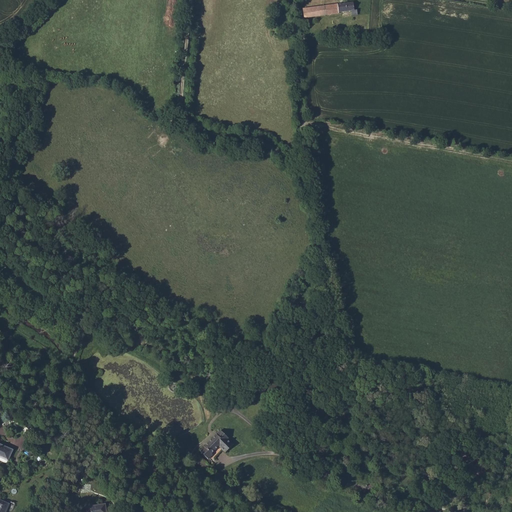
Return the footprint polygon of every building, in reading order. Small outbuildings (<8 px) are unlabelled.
[(351,11),(352,16),(357,15),(358,15),(357,10),(354,10),(353,2),(303,9),(304,18),(339,13),(339,12),(351,11)] [(266,389),(260,385),(257,391),(263,394),(266,389)] [(280,396),(273,393),(271,398),(277,402),(280,396)] [(208,459),(212,455),(215,457),(222,450),(225,453),(233,445),(227,438),(228,437),(221,430),(216,435),(204,447),(200,451),(208,459)] [(0,457),(8,461),(13,450),(0,444),(0,457)] [(0,511),(5,511),(9,504),(0,499),(0,511)]
